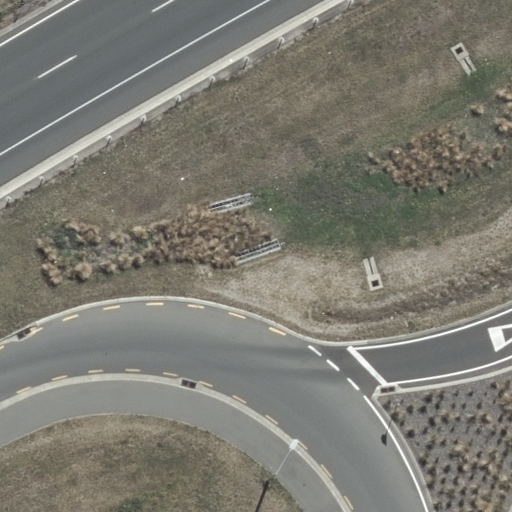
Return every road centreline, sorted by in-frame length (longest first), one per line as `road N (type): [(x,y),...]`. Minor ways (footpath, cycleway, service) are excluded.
road 1 (residential): [(273,364),(204,338),(123,335),(55,349),(0,373)]
road 2 (trunk): [(511,331),(434,357),(368,367),(273,364)]
road 3 (trunk): [(171,0),(0,101)]
road 4 (residential): [(395,511),(346,434),(273,364)]
